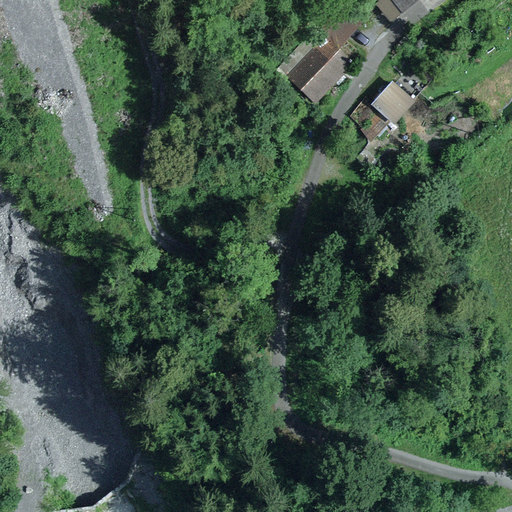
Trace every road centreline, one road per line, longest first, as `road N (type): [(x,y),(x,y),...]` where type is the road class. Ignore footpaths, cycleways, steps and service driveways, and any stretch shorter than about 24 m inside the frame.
road 1 (track): [(511,480),(421,465),(306,430),(272,406),(277,278),(338,109),(377,45),(431,1)]
road 2 (track): [(288,239),(205,250),(177,249),(156,236),(145,214),(142,168),(151,70),(129,0)]
